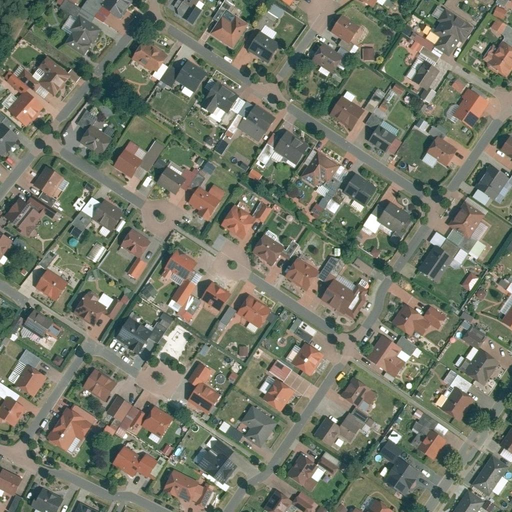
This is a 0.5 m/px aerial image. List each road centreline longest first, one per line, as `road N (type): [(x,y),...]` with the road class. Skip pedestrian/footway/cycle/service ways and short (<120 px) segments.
road 1 (residential): [(349,341),(271,468),(239,490),(225,511)]
road 2 (residential): [(269,94),(435,203)]
road 3 (residential): [(16,457),(89,346),(148,374)]
road 4 (residential): [(435,203),(378,308),(349,341)]
road 5 (residential): [(47,139),(147,17)]
road 6 (residential): [(164,511),(16,457)]
road 7 (residential): [(426,511),(511,384)]
road 8 (residential): [(147,17),(269,94)]
road 9 (residential): [(349,341),(243,272)]
road 10 (residential): [(511,102),(435,203)]
road 11 (residential): [(47,139),(150,210)]
